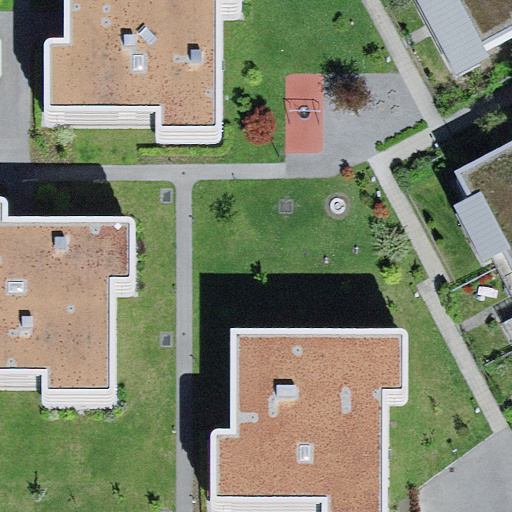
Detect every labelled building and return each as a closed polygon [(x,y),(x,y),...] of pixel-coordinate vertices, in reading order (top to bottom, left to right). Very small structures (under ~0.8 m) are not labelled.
[(224,0),(56,0),(57,109),(224,108),(224,0)] [(511,37),(511,0),(407,0),(444,72),(511,37)] [(511,142),(452,170),(511,298),(511,142)] [(118,217),(0,209),(0,387),(108,393),(118,217)] [(405,335),(219,338),(221,511),(394,511),(408,511),(405,335)]
